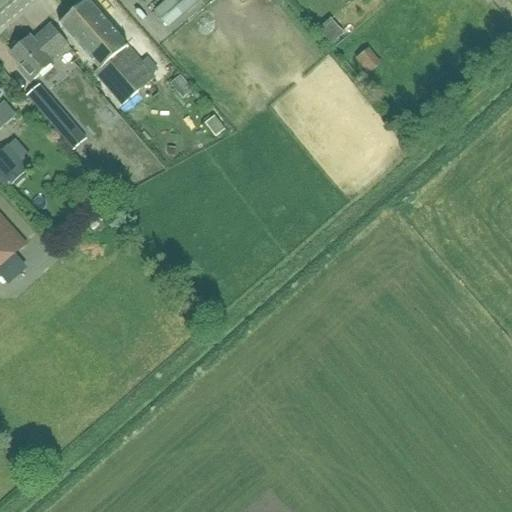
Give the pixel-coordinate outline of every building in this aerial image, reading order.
[(201,0),(172,0),(159,13),(178,33),(206,5),(201,0)] [(234,0),(238,12),(274,1),(273,0),(234,0)] [(122,108),(154,80),(127,48),(128,48),(88,2),(60,26),(98,71),(93,75),(122,108)] [(50,62),(67,47),(50,27),(33,42),(30,39),(10,55),(21,68),(18,70),(30,83),(52,65),(50,62)] [(372,74),(383,67),(374,51),(362,58),(372,74)] [(38,85),(24,96),(41,115),(54,130),(75,153),(87,142),(54,103),(38,85)] [(0,129),(15,116),(5,104),(0,108),(0,99),(3,97),(0,93),(0,129)] [(7,146),(0,152),(0,180),(8,189),(29,170),(7,146)] [(0,267),(25,246),(0,217),(0,267)] [(15,280),(24,291),(42,276),(33,265),(15,280)]
